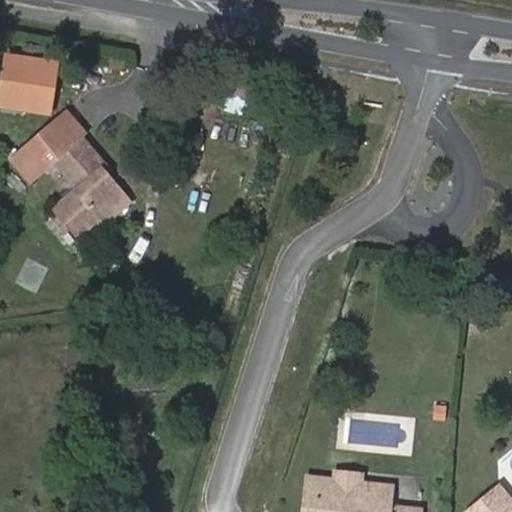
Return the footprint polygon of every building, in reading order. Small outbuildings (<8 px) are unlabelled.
[(10,50),(2,106),(64,115),(73,59),(10,50)] [(103,176),(107,172),(84,143),(89,139),(70,114),(11,160),(30,184),(56,164),(77,191),(62,203),(85,231),(97,222),(123,202),(103,176)] [(97,222),(103,228),(128,208),(123,202),(97,222)] [(424,511),(425,508),(395,504),(396,498),(363,494),(365,480),(366,471),(337,467),(336,477),(310,473),(306,511),(424,511)] [(396,498),(397,483),(365,480),(363,494),(396,498)] [(511,511),(511,498),(503,487),(471,511),(511,511)]
